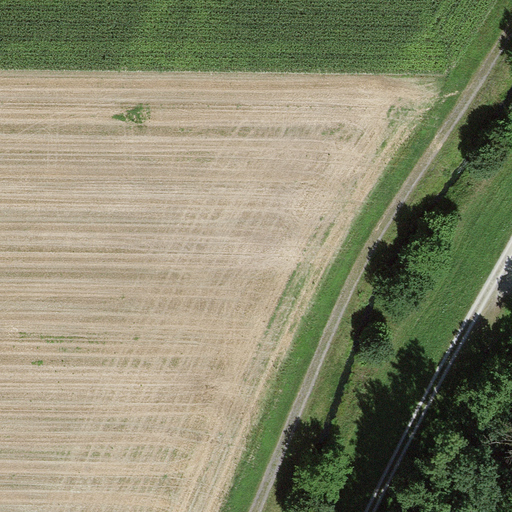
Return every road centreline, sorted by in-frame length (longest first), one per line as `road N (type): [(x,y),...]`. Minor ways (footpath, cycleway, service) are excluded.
road 1 (track): [(246,511),(358,253),(511,22)]
road 2 (track): [(503,265),(444,360),(370,511)]
